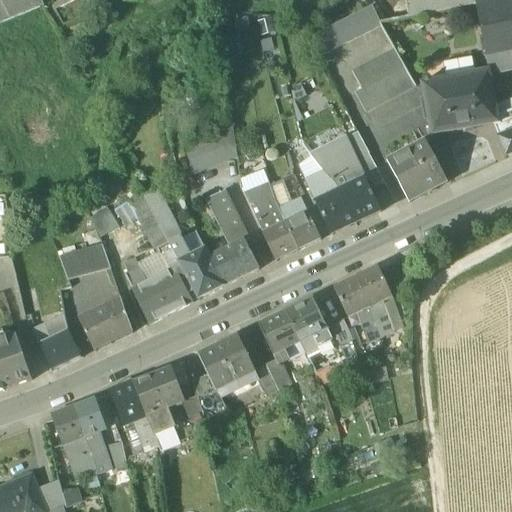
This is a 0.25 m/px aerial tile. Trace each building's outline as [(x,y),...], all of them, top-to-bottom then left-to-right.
[(39,9),(34,0),(0,0),(0,2),(9,22),(39,9)] [(404,0),(408,19),(476,7),(499,2),(498,0),(404,0)] [(511,19),(508,0),(499,2),(476,7),(482,42),(485,56),(489,61),(508,64),(508,69),(509,69),(511,48),(511,19)] [(0,26),(9,22),(0,2),(0,26)] [(309,41),(319,60),(381,28),(371,10),(309,41)] [(271,21),(257,24),(261,37),(274,34),(271,21)] [(354,96),(365,116),(415,89),(394,52),(351,75),(362,92),(354,96)] [(489,61),(485,56),(488,72),(489,72),(490,78),(511,73),(511,68),(509,69),(508,69),(508,64),(489,61)] [(442,65),(445,80),(475,74),(472,59),(442,65)] [(488,72),(475,74),(445,80),(420,85),(423,101),(425,101),(429,121),(427,121),(430,138),(493,126),(499,125),(497,117),(490,78),(489,72),(488,72)] [(217,92),(197,95),(199,111),(219,108),(217,92)] [(493,126),(498,139),(511,133),(511,111),(497,117),(499,125),(493,126)] [(185,152),(194,175),(237,158),(233,132),(185,152)] [(511,155),(511,133),(498,139),(505,158),(511,155)] [(358,136),(346,142),(366,182),(365,183),(371,195),(386,188),(358,136)] [(321,176),(340,194),(365,183),(366,182),(346,142),(311,159),(311,161),(318,171),(321,176)] [(389,168),(409,205),(447,185),(425,142),(404,153),(407,159),(389,168)] [(386,163),(389,168),(407,159),(404,153),(386,163)] [(298,168),(305,182),(321,176),(318,171),(311,161),(298,168)] [(242,193),(245,198),(269,188),(263,173),(241,182),(242,193)] [(305,182),(316,206),(340,194),(321,176),(305,182)] [(294,180),(288,183),(292,195),(287,197),(290,203),(302,197),(294,180)] [(273,203),(279,212),(292,207),(290,203),(287,197),(292,195),(288,183),(270,188),(274,202),(273,203)] [(365,183),(340,194),(316,206),(331,237),(356,226),(380,214),(371,195),(365,183)] [(245,198),(263,236),(285,225),(279,212),(273,203),(270,188),(269,188),(245,198)] [(156,193),(144,199),(159,229),(172,223),(156,193)] [(205,203),(229,250),(244,243),(244,244),(249,242),(225,194),(205,203)] [(83,206),(90,220),(108,211),(100,197),(83,206)] [(173,255),(169,246),(159,229),(144,199),(115,213),(122,224),(122,225),(124,229),(139,221),(158,255),(161,261),(163,260),(173,255)] [(279,212),(285,225),(307,215),(301,202),(292,207),(279,212)] [(90,220),(100,240),(119,230),(108,211),(90,220)] [(320,243),(307,215),(285,225),(298,253),(320,243)] [(172,223),(159,229),(169,246),(180,241),(172,223)] [(298,253),(285,225),(263,236),(276,264),(298,253)] [(196,235),(181,242),(190,259),(205,252),(196,235)] [(198,302),(223,290),(209,260),(205,252),(190,259),(181,242),(180,241),(169,246),(173,255),(180,269),(198,302)] [(229,250),(209,260),(223,290),(224,290),(259,272),(244,244),(244,243),(229,250)] [(59,260),(68,283),(111,271),(103,249),(59,260)] [(170,274),(163,260),(161,261),(158,255),(137,266),(140,271),(140,272),(140,273),(146,286),(170,274)] [(163,260),(170,274),(180,269),(173,255),(163,260)] [(126,272),(128,276),(140,271),(137,266),(126,272)] [(380,275),(392,299),(406,293),(405,289),(396,268),(380,275)] [(125,278),(149,327),(198,302),(180,269),(170,274),(146,286),(140,273),(140,272),(140,271),(128,276),(125,278)] [(356,281),(370,310),(382,340),(394,335),(383,304),(391,300),(392,300),(392,299),(380,275),(378,270),(356,280),(356,281)] [(369,345),(382,340),(370,310),(356,281),(334,291),(348,320),(357,316),(369,345)] [(407,300),(406,293),(392,299),(392,300),(391,300),(394,305),(407,300)] [(383,304),(394,335),(404,331),(394,305),(391,300),(383,304)] [(312,301),(285,314),(300,345),(312,339),(316,347),(331,340),(326,332),(326,331),(312,301)] [(78,322),(94,354),(133,335),(121,302),(78,322)] [(284,352),(300,345),(285,314),(259,327),(274,358),(276,362),(278,367),(281,366),(289,362),(284,352)] [(64,318),(43,328),(50,342),(67,335),(64,318)] [(339,348),(343,356),(354,351),(351,340),(348,334),(343,323),(331,328),(340,348),(339,348)] [(32,333),(52,374),(80,360),(67,335),(50,342),(43,328),(32,333)] [(354,351),(355,352),(361,350),(353,332),(348,334),(351,340),(354,351)] [(0,393),(4,392),(31,382),(16,337),(0,342),(0,393)] [(207,377),(215,394),(218,393),(254,375),(256,374),(255,372),(237,338),(198,357),(207,377)] [(312,339),(300,345),(304,355),(307,361),(320,355),(316,347),(312,339)] [(331,340),(316,347),(320,355),(334,348),(331,340)] [(289,362),(304,355),(300,345),(284,352),(289,362)] [(307,361),(315,379),(343,368),(334,348),(320,355),(307,361)] [(276,362),(266,368),(278,394),(292,387),(281,366),(278,367),(276,362)] [(267,400),(278,394),(266,368),(265,367),(255,372),(256,374),(254,375),(258,384),(263,394),(265,394),(267,400)] [(343,368),(315,379),(319,390),(348,378),(343,368)] [(386,371),(367,374),(369,388),(388,385),(386,371)] [(172,372),(155,379),(167,410),(184,403),(172,372)] [(218,393),(222,401),(258,384),(254,375),(218,393)] [(154,377),(133,385),(154,438),(173,430),(175,429),(167,410),(155,379),(154,377)] [(192,384),(196,399),(199,413),(202,423),(205,429),(230,418),(222,401),(218,393),(215,394),(207,377),(192,384)] [(156,442),(154,438),(133,385),(110,394),(123,428),(135,423),(143,445),(144,448),(153,444),(156,442)] [(180,431),(202,423),(199,413),(196,399),(172,407),(180,431)] [(95,401),(73,409),(84,439),(97,476),(111,472),(100,438),(96,439),(95,435),(98,433),(106,431),(95,401)] [(62,447),(63,446),(84,439),(73,409),(51,417),(62,447)] [(135,423),(123,428),(131,449),(143,445),(135,423)] [(154,438),(156,442),(160,452),(179,445),(173,430),(154,438)] [(97,476),(84,439),(63,446),(76,483),(97,476)] [(108,447),(116,475),(127,472),(121,444),(108,447)] [(153,444),(144,448),(145,452),(146,453),(154,451),(153,444)] [(143,445),(131,449),(134,456),(145,452),(144,448),(143,445)] [(296,482),(293,471),(278,475),(281,486),(296,482)] [(0,489),(0,511),(45,511),(37,491),(31,477),(0,489)] [(37,491),(45,511),(54,511),(65,508),(62,495),(59,483),(58,482),(37,491)] [(78,489),(62,495),(65,508),(66,510),(82,504),(78,489)]
